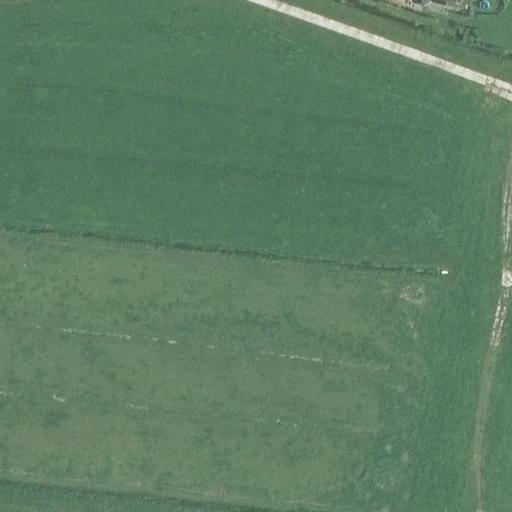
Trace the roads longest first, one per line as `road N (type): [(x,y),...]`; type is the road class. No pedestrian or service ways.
road 1 (track): [(511,177),(506,289),(475,428),(478,511)]
road 2 (track): [(257,0),(511,95)]
